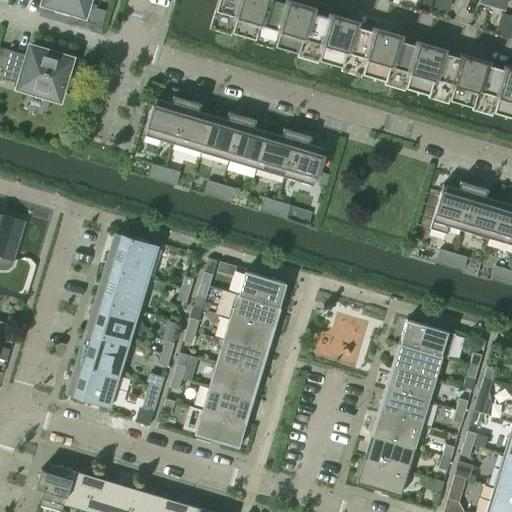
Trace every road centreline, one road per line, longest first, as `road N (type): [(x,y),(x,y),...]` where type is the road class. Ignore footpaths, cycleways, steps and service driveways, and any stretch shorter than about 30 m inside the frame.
road 1 (residential): [(123,48),(511,160)]
road 2 (residential): [(297,498),(15,411)]
road 3 (residential): [(15,411),(74,211)]
road 4 (residential): [(340,0),(511,50)]
road 5 (residential): [(297,498),(335,374)]
road 6 (residential): [(0,14),(123,48)]
